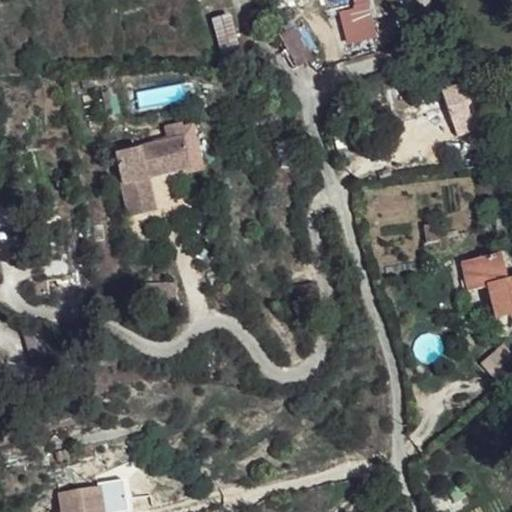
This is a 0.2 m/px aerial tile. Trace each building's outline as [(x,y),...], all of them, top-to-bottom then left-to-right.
[(361,0),(335,6),(345,48),(375,42),(365,0),(361,0)] [(230,16),(213,20),(222,55),(240,50),(230,16)] [(299,61),(316,55),(305,21),(288,27),(299,61)] [(470,84),(477,104),(484,101),(478,81),(470,84)] [(444,92),(450,113),(477,104),(470,84),(444,92)] [(114,156),(128,218),(154,212),(146,177),(187,168),(181,141),(114,156)] [(423,229),(427,246),(441,243),(438,225),(423,229)] [(490,288),(508,283),(501,256),(462,265),(469,293),(490,288)] [(490,288),(497,319),(511,315),(511,282),(508,283),(490,288)] [(174,286),(144,287),(144,312),(175,311),(174,286)] [(287,290),(289,308),(317,305),(315,286),(287,290)] [(26,345),(30,362),(53,357),(48,339),(26,345)] [(511,351),(503,342),(483,360),(500,379),(511,368),(511,351)] [(189,453),(204,446),(199,436),(184,444),(189,453)] [(78,466),(65,470),(69,483),(82,479),(78,466)] [(114,480),(118,498),(130,495),(124,470),(112,473),(114,480)] [(100,489),(102,502),(118,498),(114,480),(99,483),(100,489)] [(60,500),(61,511),(103,511),(102,502),(100,489),(60,495),(60,500)]
